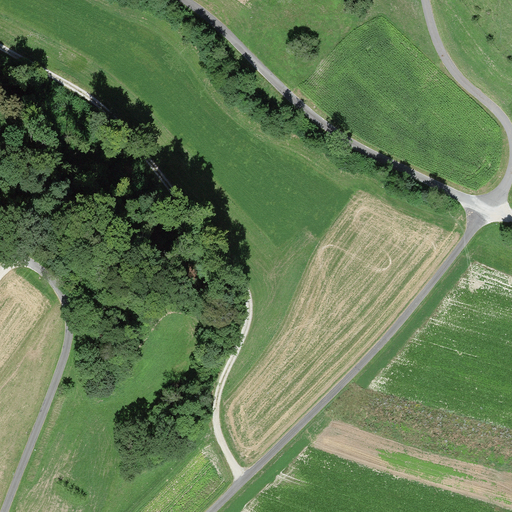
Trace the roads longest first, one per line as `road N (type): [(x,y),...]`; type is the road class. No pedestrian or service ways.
road 1 (track): [(0,43),(100,103),(242,278),(249,311),(216,406),(217,428),(242,481)]
road 2 (unclassified): [(210,511),(369,357),(487,210)]
road 3 (unclassified): [(487,210),(303,113),(204,19),(171,0)]
road 4 (unclassified): [(0,247),(53,282),(70,323),(4,511)]
road 5 (unclassified): [(511,134),(453,72),(426,0)]
